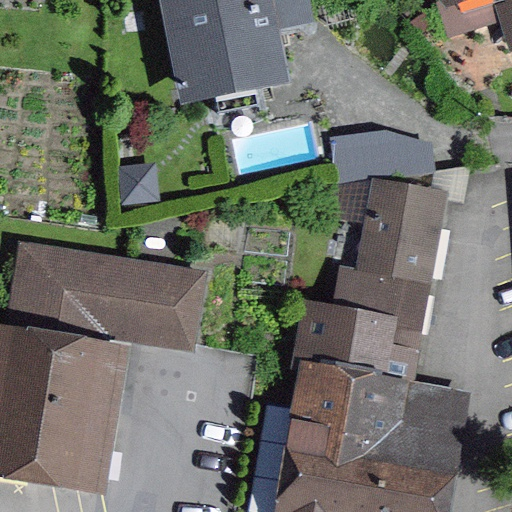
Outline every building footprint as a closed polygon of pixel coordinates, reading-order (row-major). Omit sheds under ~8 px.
[(182,0),(171,2),(188,91),(208,87),(216,127),(266,117),(258,77),(276,73),(267,26),(306,18),(302,0),(182,0)] [(449,0),(475,28),(509,17),(503,0),(449,0)] [(511,0),(503,0),(509,17),(511,26),(511,0)] [(340,135),(338,182),(436,185),(438,138),(340,135)] [(378,187),(364,268),(423,279),(438,198),(378,187)] [(23,251),(8,343),(101,359),(108,312),(134,316),(132,335),(190,345),(200,280),(23,251)] [(410,349),(421,289),(344,275),(336,316),(313,311),(295,408),(268,402),(247,511),(430,511),(452,396),(375,382),(374,385),(364,383),(372,341),(410,349)] [(106,359),(101,359),(8,343),(2,342),(0,356),(0,465),(86,479),(106,359)]
